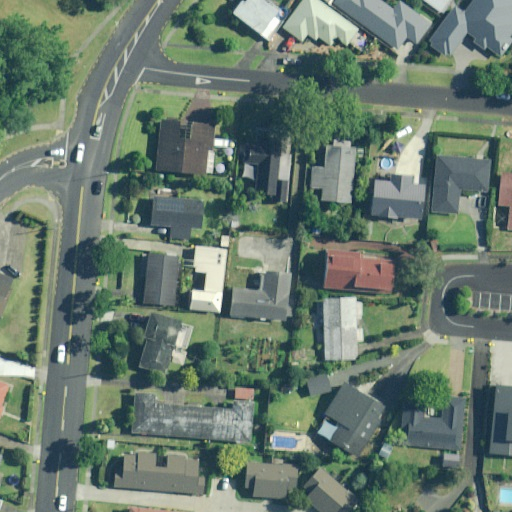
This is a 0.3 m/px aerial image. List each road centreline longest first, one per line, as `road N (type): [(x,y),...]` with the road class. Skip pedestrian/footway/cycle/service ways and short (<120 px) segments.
road 1 (residential): [(120,64),(511,103)]
road 2 (tertiary): [(54,511),(89,166)]
road 3 (residential): [(511,329),(445,315),(445,283),(464,274)]
